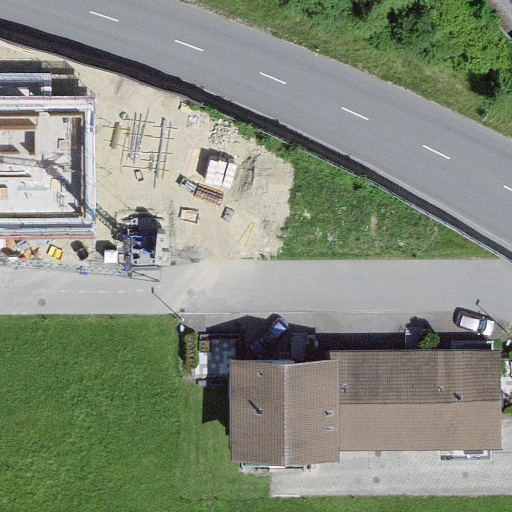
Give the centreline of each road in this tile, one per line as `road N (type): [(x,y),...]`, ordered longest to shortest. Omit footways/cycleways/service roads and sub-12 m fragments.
road 1 (secondary): [(511,187),(207,50),(33,0)]
road 2 (residential): [(511,297),(481,288),(0,292)]
